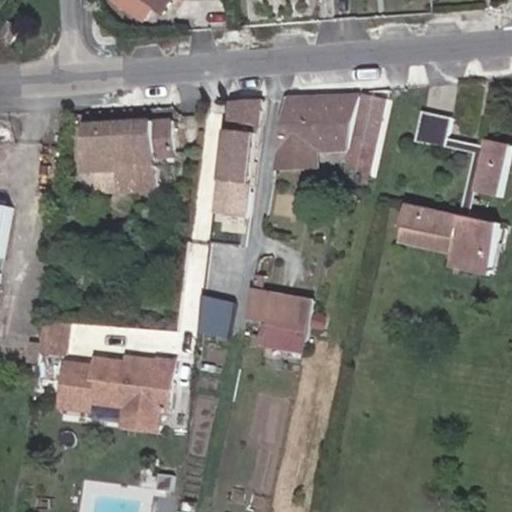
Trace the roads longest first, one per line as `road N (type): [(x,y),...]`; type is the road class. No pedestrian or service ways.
road 1 (residential): [(75,78),(511,47)]
road 2 (unknown): [(305,61),(281,252)]
